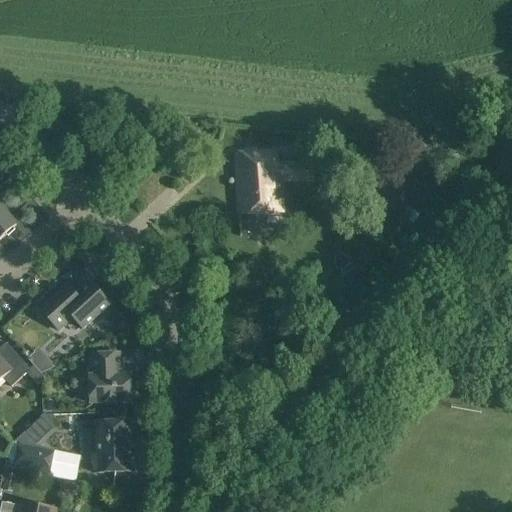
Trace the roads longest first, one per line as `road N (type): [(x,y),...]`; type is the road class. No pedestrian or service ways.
road 1 (unclassified): [(260,511),(511,221)]
road 2 (residential): [(176,511),(169,305),(82,205)]
